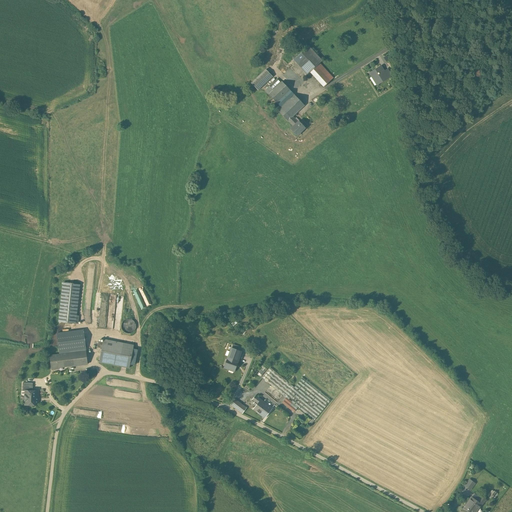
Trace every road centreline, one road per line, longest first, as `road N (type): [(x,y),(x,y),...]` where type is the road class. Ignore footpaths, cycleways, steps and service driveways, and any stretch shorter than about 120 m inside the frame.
road 1 (residential): [(48,511),(58,426),(75,397),(107,370),(195,393),(424,511)]
road 2 (residential): [(511,291),(475,278),(442,236),(415,163),(408,86),(382,0)]
